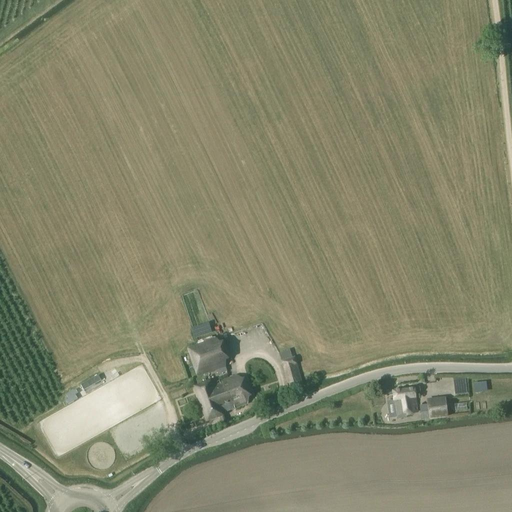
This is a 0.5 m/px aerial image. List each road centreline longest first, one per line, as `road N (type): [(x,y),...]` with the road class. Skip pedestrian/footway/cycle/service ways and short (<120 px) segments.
road 1 (unclassified): [(141,482),(195,447),(370,377),(511,369)]
road 2 (unknown): [(496,0),(511,136)]
